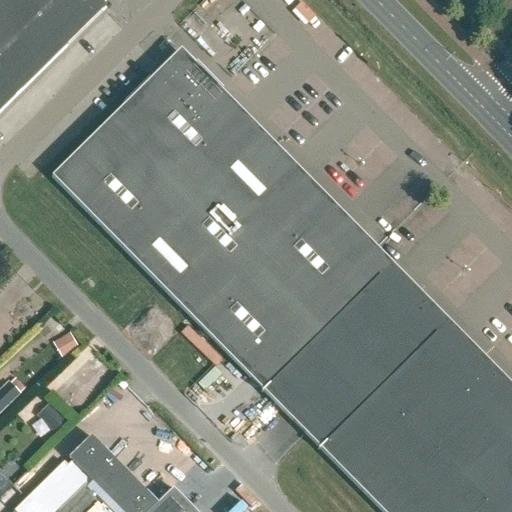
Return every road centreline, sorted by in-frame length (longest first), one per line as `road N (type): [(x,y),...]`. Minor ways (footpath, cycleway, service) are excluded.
road 1 (residential): [(282,511),(0,228)]
road 2 (residential): [(0,171),(163,0)]
road 3 (tertiary): [(474,108),(368,0)]
